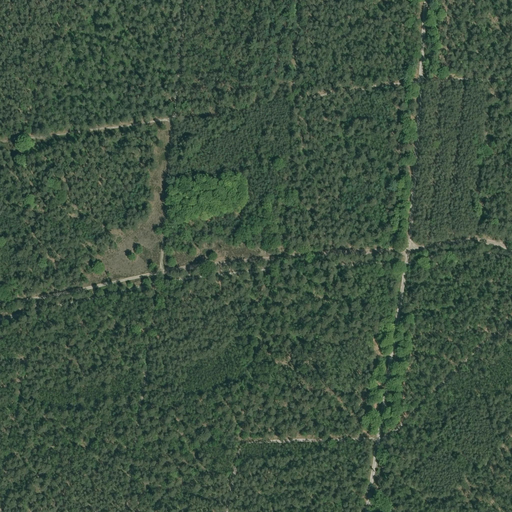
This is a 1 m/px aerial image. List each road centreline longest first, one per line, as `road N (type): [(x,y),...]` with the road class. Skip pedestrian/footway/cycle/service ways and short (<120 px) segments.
road 1 (track): [(123,511),(161,271),(184,0)]
road 2 (track): [(405,251),(187,266),(0,304)]
road 3 (unknown): [(226,511),(241,444),(385,437),(511,309)]
road 4 (track): [(361,511),(405,251)]
road 5 (track): [(297,0),(293,93),(417,81)]
road 6 (track): [(0,141),(171,119)]
road 7 (track): [(405,251),(417,81)]
road 8 (track): [(65,0),(19,139)]
